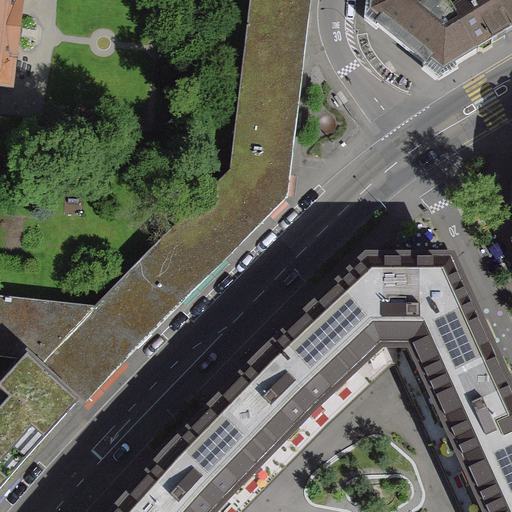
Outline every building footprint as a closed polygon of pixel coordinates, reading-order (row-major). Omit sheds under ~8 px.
[(21,0),(0,0),(0,89),(10,91),(21,0)] [(251,0),(234,150),(293,156),(310,0),(251,0)] [(376,0),(374,18),(446,71),(478,50),(452,7),(442,0),(376,0)] [(511,0),(464,0),(452,7),(478,50),(511,29),(511,0)] [(212,194),(249,234),(289,195),(293,156),(234,150),(232,174),(212,194)] [(249,234),(212,194),(99,312),(39,372),(74,403),(249,234)] [(244,511),(392,366),(396,366),(485,324),(455,259),(364,259),(302,316),(204,414),(145,477),(114,511),(244,511)] [(0,357),(27,361),(39,372),(99,312),(0,301),(0,357)] [(464,511),(511,511),(511,383),(485,324),(396,366),(402,380),(464,511)] [(0,390),(0,494),(74,403),(39,372),(27,361),(0,390)]
